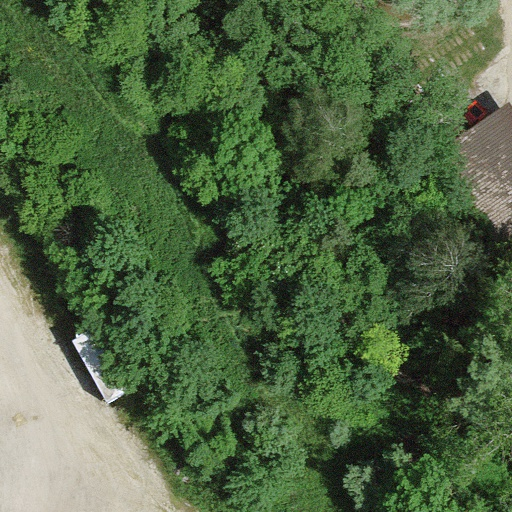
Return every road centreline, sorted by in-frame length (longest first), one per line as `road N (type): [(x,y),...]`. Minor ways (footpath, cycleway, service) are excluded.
road 1 (residential): [(0,287),(151,511)]
road 2 (track): [(401,0),(450,44),(511,41)]
